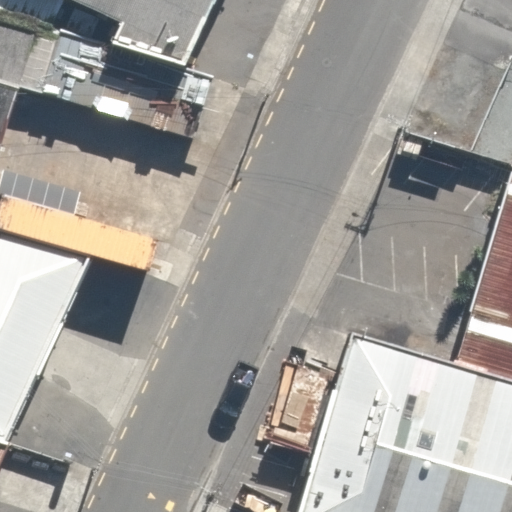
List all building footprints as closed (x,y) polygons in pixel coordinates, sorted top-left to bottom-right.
[(210,0),(49,0),(114,29),(104,50),(177,73),(210,0)] [(0,23),(0,127),(29,31),(0,23)] [(450,369),(511,387),(511,173),(508,173),(450,369)] [(0,446),(4,447),(84,263),(0,239),(0,446)] [(296,511),(511,511),(511,387),(450,369),(346,338),(296,511)]
